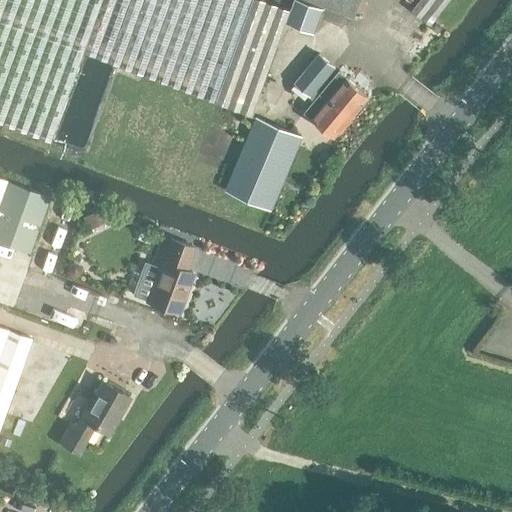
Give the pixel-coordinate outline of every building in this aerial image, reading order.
[(0,0),(0,122),(31,134),(51,141),(84,51),(102,0),(0,0)] [(102,0),(84,51),(138,72),(252,115),(290,9),(264,0),(102,0)] [(314,31),(323,7),(304,0),(294,0),(287,21),(314,31)] [(319,0),(356,14),(361,0),(319,0)] [(448,0),(417,0),(411,8),(430,23),(448,0)] [(436,31),(441,25),(435,21),(431,26),(436,31)] [(311,94),(334,66),(319,54),(296,82),(311,94)] [(321,92),(350,116),(368,95),(339,71),(321,92)] [(350,116),(321,92),(305,112),(335,136),(350,116)] [(270,209),(300,135),(256,117),(226,191),(270,209)] [(49,198),(31,191),(0,179),(0,241),(28,252),(49,198)] [(145,261),(133,294),(147,300),(177,311),(191,272),(184,270),(192,247),(162,236),(152,264),(145,261)] [(0,423),(31,338),(0,326),(0,423)] [(101,379),(75,424),(70,421),(60,439),(79,450),(94,422),(108,430),(128,395),(101,379)]
